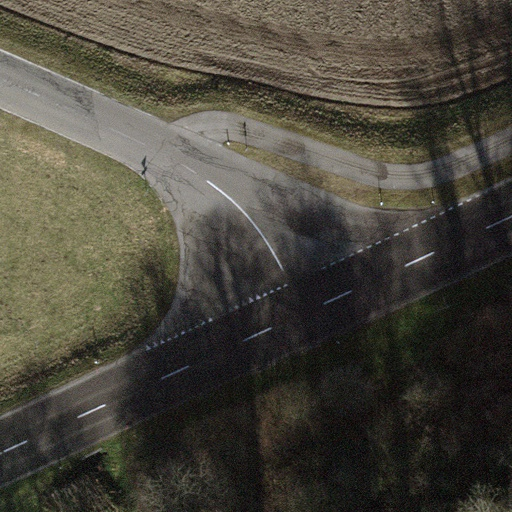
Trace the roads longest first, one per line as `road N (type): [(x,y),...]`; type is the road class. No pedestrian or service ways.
road 1 (tertiary): [(0,79),(169,153),(246,210),(311,313)]
road 2 (tertiary): [(311,313),(0,457)]
road 3 (tertiary): [(511,219),(311,313)]
